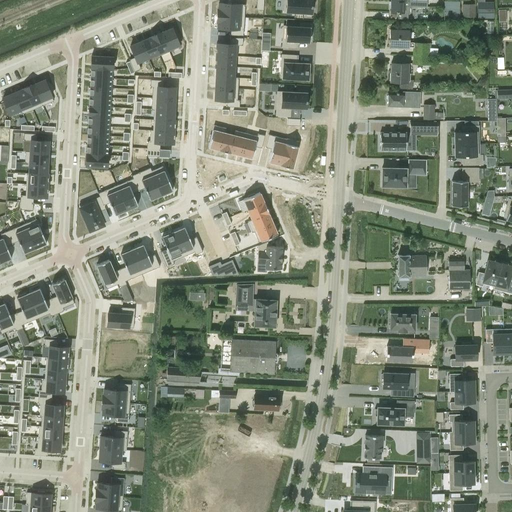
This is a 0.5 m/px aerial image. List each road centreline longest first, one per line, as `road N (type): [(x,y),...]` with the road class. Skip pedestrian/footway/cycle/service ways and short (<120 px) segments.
road 1 (tertiary): [(294,511),(325,370),(336,199)]
road 2 (residential): [(77,477),(91,300),(69,253)]
road 3 (residential): [(69,253),(62,238),(73,38)]
road 4 (tertiary): [(336,199),(348,0)]
road 5 (residential): [(196,0),(191,199)]
road 6 (residential): [(336,199),(253,178),(191,199)]
road 7 (residential): [(191,199),(69,253)]
road 8 (residential): [(511,376),(492,380),(490,389),(492,490)]
